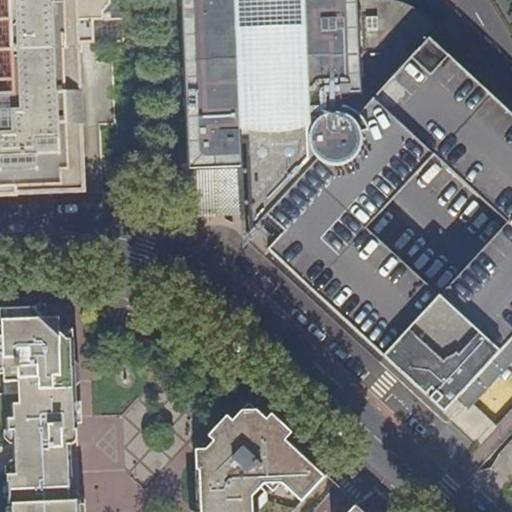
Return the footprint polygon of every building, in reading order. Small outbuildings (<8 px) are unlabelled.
[(0,0),(0,195),(19,195),(18,170),(40,169),(39,147),(62,146),(61,123),(85,122),(83,89),(57,89),(56,69),(51,70),(50,42),(94,41),(93,16),(104,15),(104,7),(108,2),(108,0),(0,0)] [(511,117),(509,115),(431,41),(445,27),(442,22),(430,14),(413,5),(394,0),(181,0),(187,151),(241,150),(242,146),(246,146),(249,190),(251,236),(266,219),(285,236),(269,253),(425,397),(431,391),(435,396),(430,402),(444,415),(511,342),(511,117)] [(75,443),(81,441),(77,348),(62,349),(62,339),(56,340),(53,345),(37,331),(39,319),(38,304),(0,305),(0,370),(8,370),(8,380),(22,380),(22,402),(14,402),(14,415),(9,416),(9,429),(17,429),(18,461),(32,460),(31,473),(18,473),(9,473),(8,511),(49,511),(75,504),(75,500),(75,470),(61,471),(60,461),(66,461),(66,447),(74,447),(75,443)] [(56,340),(62,339),(61,317),(39,319),(37,331),(53,345),(56,340)] [(77,339),(62,339),(62,349),(77,348),(77,339)] [(327,475),(286,436),(249,403),(197,459),(196,465),(198,511),(243,511),(243,506),(240,504),(242,500),(253,496),(263,484),(282,484),(301,502),(327,475)] [(61,471),(75,470),(74,447),(66,447),(66,461),(60,461),(61,471)] [(18,461),(18,473),(31,473),(32,460),(18,461)] [(253,511),(253,496),(242,500),(240,504),(243,506),(243,511),(253,511)]
